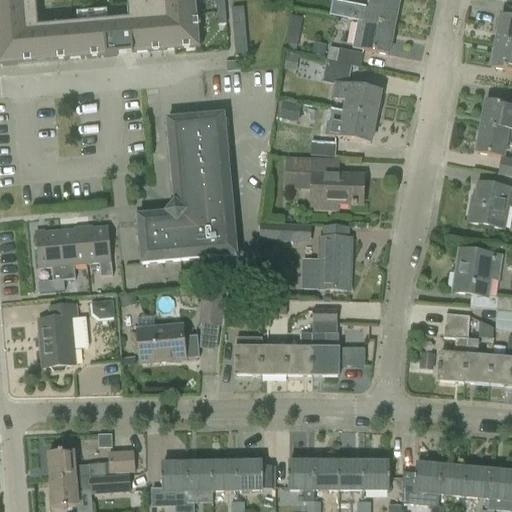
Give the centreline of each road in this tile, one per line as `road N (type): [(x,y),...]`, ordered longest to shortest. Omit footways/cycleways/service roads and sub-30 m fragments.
road 1 (residential): [(379,409),(396,277),(452,0)]
road 2 (residential): [(379,409),(5,415)]
road 3 (residential): [(511,420),(379,409)]
